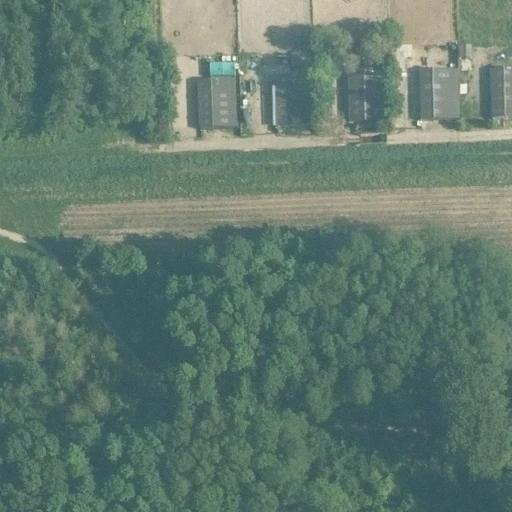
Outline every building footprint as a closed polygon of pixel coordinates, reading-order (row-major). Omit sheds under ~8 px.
[(375,46),(376,67),(395,66),(394,45),(375,46)] [(456,61),(468,60),(468,48),(456,49),(456,61)] [(288,56),(288,70),(312,69),(311,55),(288,56)] [(489,122),(511,121),(511,73),(488,74),(489,122)] [(418,124),(454,123),(453,75),(417,76),(418,124)] [(350,125),(387,125),(385,77),(349,77),(350,125)] [(275,129),(311,127),(309,79),(273,80),(275,129)] [(197,132),(234,130),(232,82),(196,84),(197,132)]
